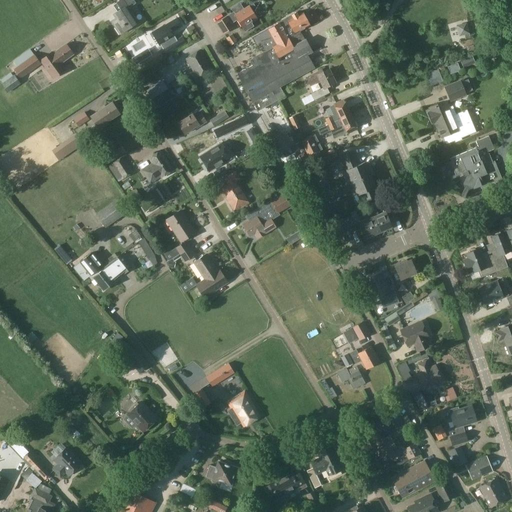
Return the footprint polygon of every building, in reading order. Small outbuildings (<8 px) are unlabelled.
[(120,34),(138,22),(128,8),(135,3),(132,0),(120,0),(112,5),(117,12),(113,14),(116,18),(111,22),(120,34)] [(233,12),(216,23),(223,35),(234,27),(232,24),(238,20),(242,27),(256,19),(260,16),(253,5),(236,15),(233,12)] [(281,26),(285,33),(292,29),(295,34),(309,26),(303,14),(298,17),(296,13),(292,15),(293,18),(287,21),(288,22),(281,26)] [(151,33),(159,46),(175,37),(172,32),(181,26),(177,19),(163,27),(163,26),(151,33)] [(293,47),(285,33),(281,26),(279,23),(268,30),(271,35),(267,36),(268,38),(259,44),(264,53),(249,61),(252,66),(237,75),(258,112),(277,101),(285,96),(280,87),(314,68),(305,54),(311,51),(309,48),(297,55),(293,47)] [(230,46),(236,42),(232,34),(226,38),(230,46)] [(297,55),(309,48),(305,40),(293,47),(297,55)] [(163,57),(177,48),(173,42),(159,51),(163,57)] [(59,64),(60,64),(73,55),(66,45),(53,54),(52,55),(59,64)] [(186,59),(197,78),(212,69),(200,50),(186,59)] [(52,55),(53,54),(52,53),(40,61),(53,78),(64,70),(60,64),(59,64),(52,55)] [(39,64),(34,56),(14,70),(20,78),(39,64)] [(142,62),(138,56),(132,59),(135,65),(142,62)] [(153,66),(152,67),(154,71),(155,71),(156,72),(163,67),(160,62),(155,65),(155,64),(153,66)] [(323,88),(311,94),(306,96),(309,103),(314,100),(314,101),(329,93),(326,87),(335,83),(328,69),(322,72),(321,70),(306,77),(311,86),(320,81),(323,88)] [(20,85),(15,77),(2,85),(8,94),(20,85)] [(460,83),(460,82),(445,88),(450,100),(465,94),(464,94),(469,91),(465,81),(460,83)] [(166,89),(162,82),(148,91),(152,98),(166,89)] [(178,100),(184,96),(181,91),(175,96),(178,100)] [(340,119),(350,115),(343,100),(333,104),(340,119)] [(452,105),(447,107),(445,101),(429,108),(431,111),(427,113),(432,123),(435,122),(441,137),(442,136),(446,144),(454,141),(455,142),(462,139),(461,138),(475,131),(466,109),(455,114),(452,105)] [(112,103),(90,117),(99,131),(110,124),(108,121),(119,114),(112,103)] [(220,114),(219,114),(209,120),(213,126),(223,120),(228,117),(224,111),(220,114)] [(84,112),(74,119),(73,119),(78,127),(89,119),(84,112)] [(297,123),(303,121),(300,113),(289,119),(294,131),(300,129),(297,123)] [(192,115),(178,123),(184,134),(198,125),(199,126),(206,122),(201,115),(194,119),(192,115)] [(350,115),(340,119),(347,134),(356,129),(350,115)] [(327,125),(335,122),(332,116),(324,119),(327,125)] [(203,136),(206,144),(225,135),(225,136),(227,135),(229,140),(237,136),(232,127),(236,126),(233,120),(225,124),(221,126),(221,127),(214,131),(213,129),(207,131),(208,134),(203,136)] [(335,122),(327,125),(330,131),(337,128),(335,122)] [(317,130),(320,136),(330,131),(327,125),(317,130)] [(301,141),(309,157),(319,152),(312,136),(301,141)] [(449,158),(450,161),(449,161),(454,175),(457,174),(461,183),(473,188),(482,184),(483,187),(488,185),(489,188),(496,186),(494,182),(501,179),(494,161),(492,162),(488,153),(487,154),(486,152),(493,149),(488,136),(475,142),(477,148),(475,148),(449,158)] [(229,158),(220,143),(199,156),(208,171),(229,158)] [(415,149),(421,159),(431,154),(426,144),(415,149)] [(59,166),(82,151),(78,146),(55,161),(59,166)] [(366,162),(363,163),(359,164),(353,150),(339,156),(345,171),(342,172),(345,178),(349,176),(351,183),(353,182),(355,188),(350,190),(348,186),(338,191),(341,197),(351,193),(356,191),(359,197),(363,195),(366,204),(376,200),(372,191),(377,189),(373,178),(375,177),(370,165),(367,166),(366,162)] [(160,178),(173,170),(160,151),(148,158),(152,164),(142,171),(151,183),(159,177),(160,178)] [(339,160),(336,153),(321,159),(325,166),(339,160)] [(113,164),(124,179),(132,173),(122,158),(113,164)] [(241,204),(242,206),(248,203),(234,182),(239,178),(235,172),(225,179),(228,184),(222,188),(229,200),(227,201),(233,209),(241,204)] [(255,210),(259,217),(267,212),(275,208),(277,210),(286,205),(280,195),(255,210)] [(367,206),(370,213),(387,206),(384,198),(373,202),(373,203),(367,206)] [(106,228),(127,213),(118,201),(98,216),(106,228)] [(363,215),(370,213),(367,206),(360,208),(363,215)] [(372,217),(378,232),(391,227),(388,221),(395,219),(390,209),(384,211),(386,215),(378,218),(377,215),(372,217)] [(264,233),(265,235),(276,228),(267,212),(259,217),(255,210),(245,216),(248,221),(243,224),(243,225),(245,229),(245,231),(247,235),(248,234),(249,236),(254,233),(257,237),(264,233)] [(181,241),(194,232),(180,211),(166,220),(181,241)] [(332,236),(355,225),(350,216),(328,226),(332,236)] [(366,237),(378,232),(372,217),(366,219),(368,222),(360,225),(366,237)] [(294,230),(287,234),(292,243),(299,239),(294,230)] [(306,235),(302,230),(297,233),(300,238),(306,235)] [(501,252),(510,249),(504,232),(500,233),(499,232),(494,234),(494,235),(491,237),(494,245),(487,247),(496,270),(506,265),(501,252)] [(149,248),(143,239),(138,242),(143,251),(149,248)] [(169,247),(162,251),(168,260),(189,246),(186,241),(171,250),(169,247)] [(195,255),(190,247),(189,246),(168,260),(166,262),(169,266),(173,267),(173,262),(180,257),(182,260),(184,263),(195,255)] [(480,278),(496,270),(487,247),(486,247),(489,253),(481,256),(478,248),(475,250),(474,248),(469,250),(469,252),(465,253),(467,258),(463,260),(466,269),(471,267),(473,272),(477,270),(480,278)] [(84,281),(103,266),(92,253),(80,262),(83,265),(76,271),(84,281)] [(194,262),(205,279),(208,283),(214,280),(211,276),(217,271),(211,261),(213,260),(208,253),(206,254),(194,262)] [(93,278),(103,290),(115,280),(109,272),(118,265),(124,273),(131,268),(121,254),(101,268),(103,270),(93,278)] [(397,271),(400,278),(415,272),(410,260),(406,261),(405,259),(388,266),(391,274),(397,271)] [(205,279),(196,285),(207,302),(213,299),(209,293),(226,282),(219,270),(217,271),(211,276),(214,280),(208,283),(205,279)] [(378,297),(380,301),(385,299),(388,306),(398,302),(393,288),(387,291),(380,272),(364,279),(368,288),(365,289),(369,298),(371,297),(372,299),(378,297)] [(389,277),(391,288),(418,282),(417,276),(397,280),(396,276),(389,277)] [(125,279),(117,285),(125,296),(133,290),(125,279)] [(478,288),(484,304),(502,297),(508,295),(502,280),(497,283),(496,281),(478,288)] [(431,301),(432,300),(437,298),(440,297),(436,289),(427,293),(431,301)] [(409,297),(401,303),(405,310),(414,303),(409,297)] [(400,319),(395,312),(384,319),(388,326),(400,319)] [(383,320),(378,322),(391,350),(395,348),(383,320)] [(421,321),(400,330),(407,345),(414,342),(416,346),(415,346),(418,351),(429,346),(426,337),(427,336),(421,321)] [(352,327),(354,330),(359,339),(369,334),(363,322),(352,327)] [(503,338),(509,355),(511,353),(511,323),(499,328),(500,330),(495,331),(498,340),(503,338)] [(349,335),(341,340),(345,346),(353,341),(349,335)] [(149,366),(136,349),(135,350),(120,340),(115,349),(129,360),(139,373),(149,366)] [(371,345),(358,353),(356,349),(349,352),(355,363),(361,360),(366,369),(379,361),(371,345)] [(346,367),(353,363),(348,353),(341,357),(346,367)] [(339,369),(342,363),(335,360),(333,365),(339,369)] [(417,364),(421,371),(416,373),(423,389),(441,381),(434,365),(429,367),(426,360),(417,364)] [(234,372),(228,362),(206,376),(210,383),(222,376),(223,379),(234,372)] [(401,375),(401,376),(405,384),(412,380),(408,372),(410,371),(405,362),(398,365),(397,369),(401,375)] [(175,363),(168,368),(171,372),(178,367),(175,363)] [(353,390),(365,384),(361,377),(362,377),(356,366),(344,372),(344,370),(337,374),(341,383),(347,380),(348,382),(349,382),(353,390)] [(210,403),(202,389),(194,394),(203,407),(210,403)] [(239,419),(243,427),(259,417),(253,407),(254,406),(244,391),(226,402),(231,409),(228,411),(234,422),(239,419)] [(130,411),(127,414),(136,423),(134,425),(138,430),(140,428),(142,431),(156,418),(141,401),(138,404),(136,402),(128,409),(130,411)] [(417,405),(421,415),(426,413),(422,403),(417,405)] [(449,436),(452,444),(467,440),(464,432),(462,425),(475,421),(470,406),(457,410),(457,408),(448,410),(449,412),(454,427),(448,429),(450,436),(449,436)] [(376,449),(392,440),(389,435),(393,432),(392,429),(403,423),(397,412),(385,419),(388,424),(376,430),(378,433),(369,438),(371,441),(368,442),(372,449),(375,448),(376,449)] [(392,440),(376,449),(382,461),(391,456),(392,459),(397,457),(400,463),(420,453),(415,443),(404,449),(403,447),(397,450),(392,440)] [(331,446),(317,452),(320,457),(310,462),(313,468),(306,471),(314,488),(321,485),(316,475),(326,470),(328,476),(342,470),(331,446)] [(455,467),(467,462),(460,446),(448,451),(455,467)] [(24,458),(45,480),(51,475),(29,452),(27,453),(21,447),(16,451),(23,459),(24,458)] [(57,464),(52,469),(60,478),(66,473),(69,476),(82,463),(66,447),(53,459),(57,464)] [(465,465),(472,480),(493,471),(486,456),(465,465)] [(434,480),(423,461),(392,478),(402,497),(434,480)] [(230,484),(233,474),(234,475),(237,474),(238,473),(239,471),(239,469),(237,467),(229,464),(229,465),(218,462),(216,467),(209,465),(205,476),(211,478),(211,479),(211,481),(213,482),(215,483),(217,483),(219,481),(219,480),(230,484)] [(293,477),(291,473),(270,484),(275,495),(296,483),(299,488),(305,484),(299,474),(293,477)] [(0,476),(0,496),(1,495),(3,496),(10,481),(0,476)] [(489,507),(506,498),(496,479),(479,488),(489,507)] [(443,502),(454,497),(446,480),(436,485),(443,502)] [(42,484),(38,488),(41,490),(44,493),(48,495),(52,490),(42,484)] [(34,511),(42,498),(48,501),(50,496),(33,488),(29,497),(31,497),(26,509),(31,511),(30,511),(34,511)] [(150,511),(155,503),(129,490),(121,506),(117,505),(113,511),(150,511)] [(305,495),(314,511),(315,511),(323,508),(314,490),(305,495)] [(409,511),(435,511),(438,511),(430,494),(420,499),(420,501),(407,507),(409,511)] [(47,504),(48,501),(42,498),(34,511),(50,511),(53,506),(47,504)] [(205,506),(216,511),(217,510),(216,511),(224,511),(226,509),(220,506),(220,504),(209,498),(205,506)]
